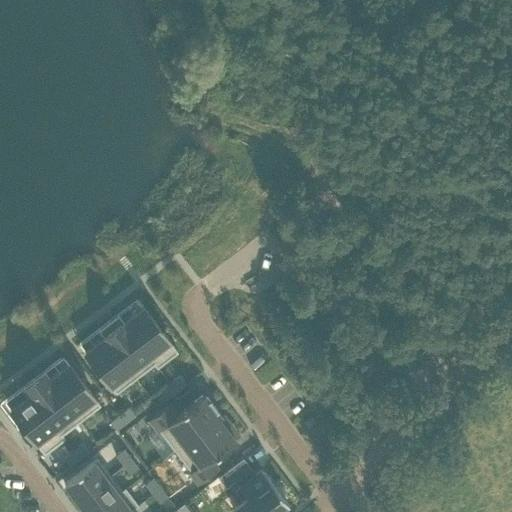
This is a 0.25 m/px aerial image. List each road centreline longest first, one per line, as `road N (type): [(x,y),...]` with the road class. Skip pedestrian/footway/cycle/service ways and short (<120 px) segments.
road 1 (track): [(339,503),(511,309)]
road 2 (residential): [(330,511),(339,503),(192,312)]
